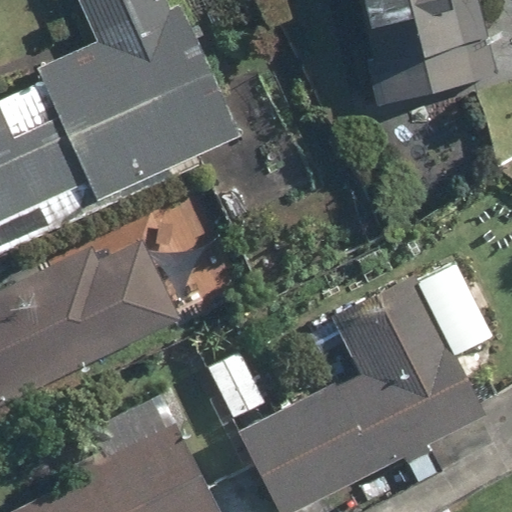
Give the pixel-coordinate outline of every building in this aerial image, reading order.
[(168,0),(81,0),(98,34),(37,64),(44,78),(0,99),(0,216),(40,197),(51,221),(243,128),(181,0),(175,0),(170,3),(168,0)] [(363,0),(378,58),(365,61),(376,105),(498,74),(479,0),(363,0)] [(0,402),(181,314),(143,237),(96,260),(90,246),(0,289),(0,402)] [(351,371),(240,428),(282,511),(285,511),(484,411),(453,351),(490,332),(455,263),(329,328),(351,371)] [(244,349),(210,365),(234,416),(267,401),(244,349)] [(219,511),(158,393),(62,443),(77,471),(0,510),(0,511),(219,511)]
